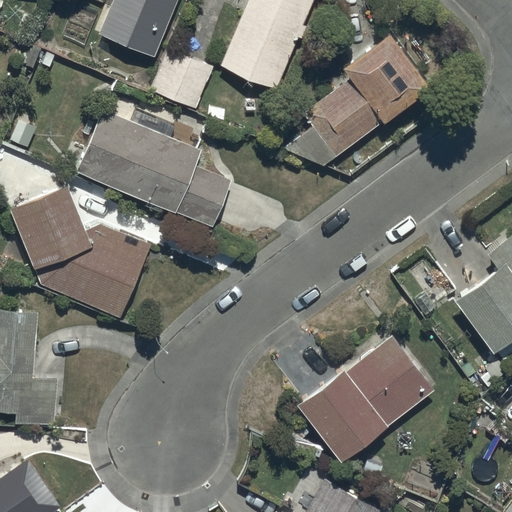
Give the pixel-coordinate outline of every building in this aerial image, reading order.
[(176,0),(112,0),(97,37),(152,60),(176,0)] [(246,0),(217,69),(272,92),(310,0),(246,0)] [(281,149),(322,167),(378,127),(380,129),(428,95),(386,36),(339,70),(347,81),(300,114),(311,128),(281,149)] [(212,70),(167,50),(148,91),(193,112),(212,70)] [(100,112),(73,175),(172,215),(173,213),(211,229),(230,182),(192,166),(198,152),(193,150),(198,136),(135,110),(129,124),(100,112)] [(33,270),(39,285),(116,317),(147,245),(98,225),(83,233),(62,192),(8,211),(29,272),(33,270)] [(511,364),(511,237),(485,258),(496,272),(452,306),(491,357),(480,366),(495,385),(509,374),(506,369),(511,364)] [(31,379),(36,316),(0,312),(0,416),(13,417),(13,424),(51,426),(54,381),(31,379)] [(294,409),(337,465),(432,393),(388,336),(294,409)] [(0,511),(51,511),(58,507),(25,463),(0,479),(0,511)] [(376,511),(320,481),(302,511),(376,511)] [(511,511),(511,500),(503,511),(511,511)]
